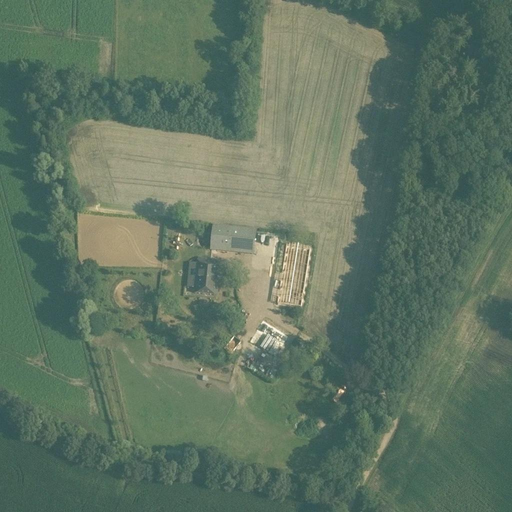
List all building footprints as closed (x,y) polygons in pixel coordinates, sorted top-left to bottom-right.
[(212,228),(210,251),(253,256),(256,233),(212,228)] [(287,247),(277,306),(301,309),(310,250),(287,247)] [(216,297),(220,261),(198,259),(194,294),(216,297)] [(263,321),(249,343),(275,359),(289,337),(263,321)] [(233,337),(226,347),(232,351),(239,342),(233,337)]
